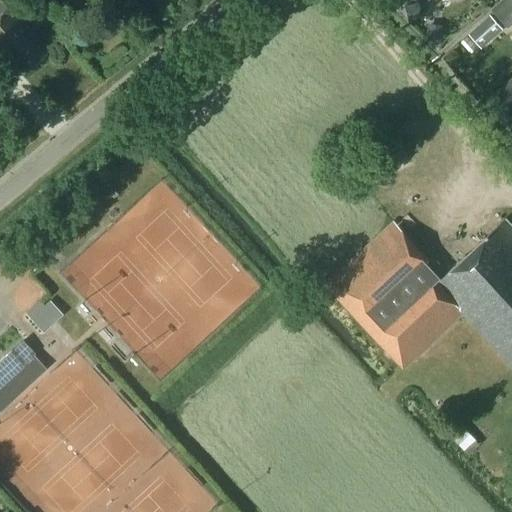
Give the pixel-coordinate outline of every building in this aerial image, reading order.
[(47,53),(0,0),(0,50),(22,75),(47,53)] [(511,0),(500,0),(491,9),(509,28),(511,25),(511,0)] [(423,19),(419,4),(406,8),(410,22),(423,19)] [(504,31),(491,17),(461,44),(472,56),(480,49),(482,51),(504,31)] [(428,24),(427,39),(442,40),(443,26),(428,24)] [(511,76),(496,91),(497,93),(505,101),(511,108),(511,76)] [(511,227),(506,221),(436,284),(422,268),(429,261),(394,223),(326,284),(403,367),(464,313),(511,365),(511,227)] [(46,332),(64,315),(49,298),(30,316),(46,332)] [(25,340),(0,362),(0,411),(47,368),(34,354),(36,352),(25,340)] [(456,420),(444,431),(457,446),(469,435),(456,420)]
